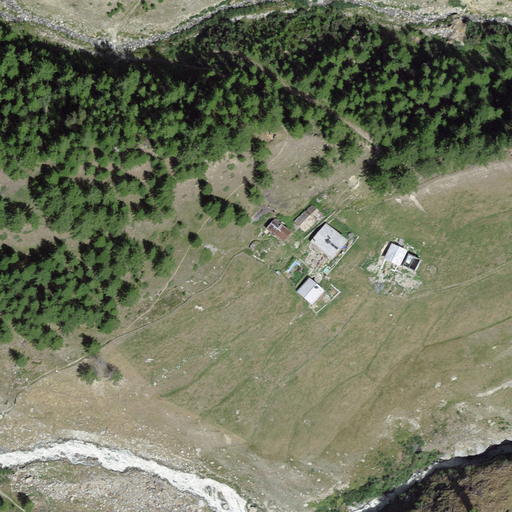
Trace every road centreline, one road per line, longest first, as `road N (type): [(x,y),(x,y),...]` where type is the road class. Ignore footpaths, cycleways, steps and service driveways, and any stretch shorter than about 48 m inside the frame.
road 1 (track): [(131,321),(286,131),(217,46),(203,38),(135,47),(122,37),(142,0)]
road 2 (track): [(511,124),(426,148),(434,158),(398,164),(312,207),(291,219),(286,246),(257,229),(228,241),(195,277),(131,321)]
road 3 (track): [(131,321),(79,361),(16,389),(0,411)]
